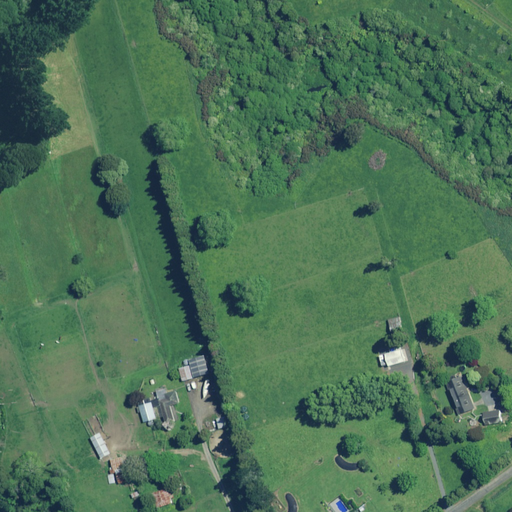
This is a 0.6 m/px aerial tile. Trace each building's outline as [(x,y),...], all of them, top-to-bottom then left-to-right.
[(403,329),(400,317),(389,320),(392,332),(403,329)] [(405,362),(401,350),(386,354),(390,366),(405,362)] [(196,378),(193,365),(180,369),(184,382),(196,378)] [(476,409),(463,377),(446,383),(449,391),(457,409),(459,415),(476,409)] [(167,394),(166,391),(158,393),(166,423),(176,421),(172,405),(181,403),(178,391),(167,394)] [(157,418),(152,403),(138,407),(140,413),(141,412),(145,423),(157,418)] [(503,421),(501,410),(483,414),(486,425),(503,421)] [(230,426),(227,417),(218,419),(220,429),(230,426)] [(123,456),(111,460),(119,484),(131,480),(123,456)] [(174,503),(169,489),(150,495),(153,504),(156,503),(158,508),(174,503)]
